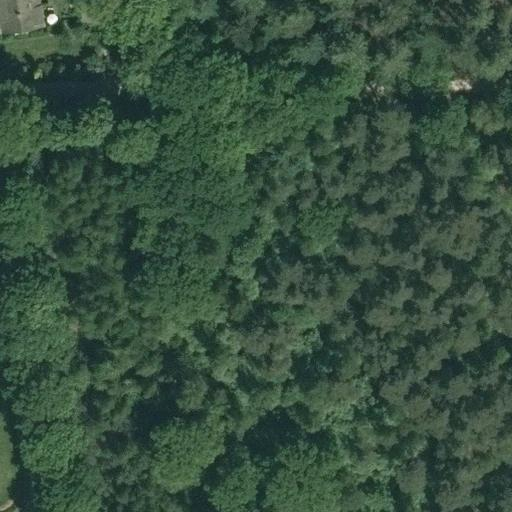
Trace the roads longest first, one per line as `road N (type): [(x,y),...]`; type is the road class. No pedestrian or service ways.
road 1 (track): [(0,93),(511,85)]
road 2 (unclassified): [(46,511),(0,251)]
